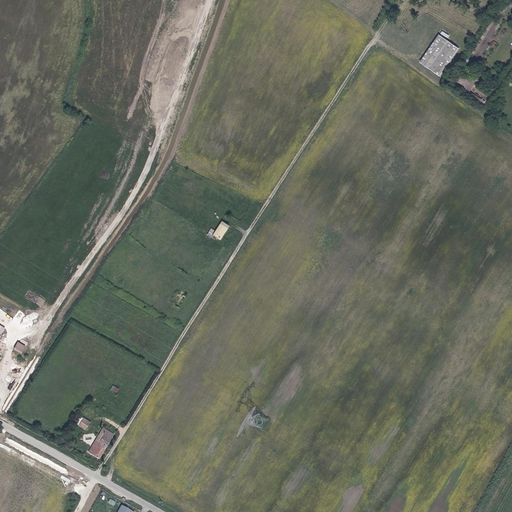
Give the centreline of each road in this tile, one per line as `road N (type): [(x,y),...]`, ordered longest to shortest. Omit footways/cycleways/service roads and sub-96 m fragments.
road 1 (unknown): [(346,77),(77,511)]
road 2 (residential): [(162,511),(0,421)]
